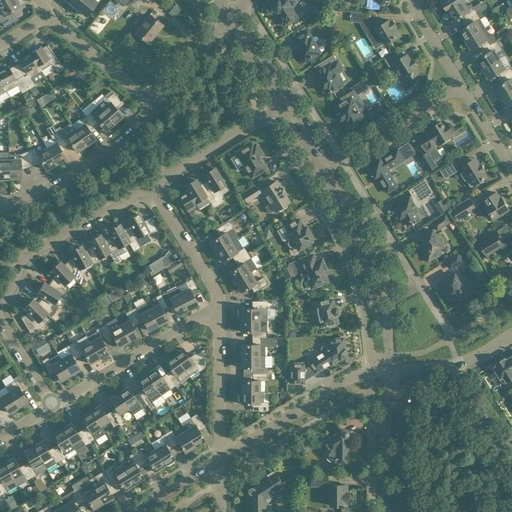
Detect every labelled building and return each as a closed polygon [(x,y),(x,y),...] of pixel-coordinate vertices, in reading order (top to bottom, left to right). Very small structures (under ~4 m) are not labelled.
[(0,22),(1,22),(4,27),(15,20),(10,11),(19,6),(18,4),(20,3),(17,0),(6,0),(0,4),(0,9),(1,11),(0,12),(0,22)] [(70,0),(69,2),(86,16),(89,11),(91,12),(95,8),(93,7),(97,2),(94,0),(70,0)] [(285,25),(299,16),(293,6),(297,0),(276,0),(277,0),(273,2),(273,8),(276,10),(279,15),(278,16),(282,23),(284,22),(285,25)] [(443,0),(442,1),(448,11),(465,0),(464,0),(443,0)] [(466,19),(477,13),(471,4),(467,6),(464,1),(465,0),(448,11),(454,20),(463,14),(466,19)] [(485,0),(475,5),(478,11),(488,6),(485,0)] [(481,10),(477,13),(466,19),(469,24),(460,30),(466,39),(486,27),(480,19),(483,17),(483,14),(481,10)] [(361,21),(367,22),(367,13),(352,12),(351,21),(361,21)] [(162,25),(154,19),(149,15),(135,32),(140,36),(148,42),(162,25)] [(370,27),(368,29),(372,35),(370,36),(377,47),(385,42),(385,43),(391,40),(391,41),(392,41),(400,36),(395,27),(396,26),(396,25),(394,22),(393,20),(390,22),(389,20),(384,23),(382,20),(373,25),(370,27)] [(490,35),(486,27),(466,39),(472,49),(481,43),(484,48),(497,40),(493,33),(490,35)] [(320,51),(308,31),(295,39),(299,46),(297,47),(299,51),(300,53),(299,54),(303,60),(304,59),(305,61),(312,57),(313,58),(320,54),(319,52),(320,51)] [(502,49),(497,40),(484,48),(487,53),(478,59),(484,68),(499,59),(496,53),(502,49)] [(47,45),(42,49),(41,46),(30,53),(41,71),(51,64),(56,72),(63,68),(48,45),(47,45)] [(20,63),(15,66),(29,89),(35,85),(34,84),(45,77),(41,71),(30,53),(19,60),(20,63)] [(407,54),(398,60),(396,61),(393,55),(385,59),(390,66),(393,63),(401,76),(400,76),(401,77),(399,78),(405,90),(417,83),(413,76),(418,73),(415,67),(417,65),(413,60),(411,61),(407,54)] [(342,67),(338,61),(337,61),(333,55),(315,66),(315,67),(316,66),(319,71),(315,73),(316,74),(320,79),(317,80),(318,81),(320,85),(323,90),(325,89),(328,94),(336,89),(343,84),(335,71),(342,67)] [(502,77),(511,70),(509,65),(504,68),(499,59),(484,68),(490,78),(499,72),(502,77)] [(372,65),(365,69),(372,81),(379,77),(372,65)] [(29,89),(15,66),(10,69),(8,66),(0,70),(0,78),(6,91),(17,85),(22,93),(29,89)] [(501,97),(511,90),(511,70),(502,77),(505,82),(496,88),(497,90),(495,91),(499,97),(501,96),(501,97)] [(369,78),(359,84),(363,91),(373,85),(369,78)] [(344,103),(336,107),(340,113),(338,114),(339,115),(341,119),(341,118),(342,119),(343,119),(347,124),(351,121),(352,123),(358,119),(357,118),(362,115),(357,106),(352,99),(358,96),(354,89),(341,98),(344,103)] [(111,90),(96,103),(98,105),(114,123),(122,115),(115,107),(121,102),(111,90)] [(511,90),(501,97),(507,107),(511,104),(511,90)] [(50,93),(37,98),(40,105),(53,100),(50,93)] [(380,104),(378,95),(366,98),(369,107),(380,104)] [(90,112),(86,116),(93,126),(98,122),(105,130),(114,123),(98,105),(90,112)] [(80,119),(72,125),(85,145),(95,138),(89,130),(93,126),(86,116),(81,120),(80,119)] [(441,157),(434,145),(438,143),(439,144),(444,141),(453,136),(451,133),(453,132),(452,130),(455,129),(451,123),(449,124),(448,123),(445,125),(444,123),(442,124),(441,122),(432,127),(433,128),(418,138),(423,146),(426,150),(427,152),(428,152),(433,161),(441,157)] [(76,151),(85,145),(72,125),(70,123),(61,129),(60,127),(55,130),(58,135),(65,146),(70,143),(76,151)] [(60,149),(65,146),(58,135),(55,130),(52,125),(48,128),(56,143),(47,148),(55,164),(65,158),(60,149)] [(251,144),(244,149),(243,148),(237,151),(238,152),(237,153),(251,177),(266,168),(259,156),(262,154),(256,144),(253,146),(251,144)] [(55,164),(47,148),(37,153),(35,149),(27,151),(30,163),(40,160),(45,169),(55,164)] [(371,168),(369,169),(372,175),(375,174),(376,176),(378,175),(388,192),(396,186),(397,186),(392,178),(387,169),(393,166),(403,159),(398,150),(381,160),(380,159),(378,160),(376,158),(371,162),(372,164),(370,165),(371,168)] [(20,167),(30,163),(27,151),(19,154),(9,154),(9,160),(9,178),(21,177),(20,167)] [(0,178),(1,178),(1,180),(8,180),(8,178),(9,178),(9,160),(9,154),(9,152),(0,152),(0,178)] [(433,161),(428,152),(427,152),(420,157),(429,170),(436,166),(433,161)] [(480,165),(477,161),(475,158),(463,165),(466,170),(460,173),(465,180),(466,180),(471,186),(477,183),(477,184),(483,181),(482,179),(487,177),(483,171),(485,170),(481,164),(480,165)] [(445,178),(458,170),(454,163),(441,171),(445,178)] [(214,168),(213,168),(212,167),(206,170),(207,172),(204,174),(208,180),(199,185),(199,186),(205,196),(208,201),(215,198),(211,192),(214,190),(214,191),(217,189),(222,194),(228,190),(223,181),(224,181),(221,176),(220,177),(214,168)] [(205,196),(199,186),(199,185),(195,179),(194,180),(193,179),(188,182),(189,183),(185,185),(189,192),(180,197),(188,210),(194,207),(192,203),(195,202),(199,209),(209,203),(208,201),(205,196)] [(399,207),(396,209),(401,217),(403,216),(409,226),(412,224),(412,225),(414,224),(413,223),(418,220),(425,216),(420,209),(418,210),(417,208),(422,204),(421,202),(432,192),(425,180),(410,190),(413,196),(410,198),(410,197),(406,199),(397,205),(399,207)] [(276,181),(267,186),(261,189),(270,203),(265,207),(269,213),(274,210),(275,211),(279,208),(280,210),(286,206),(285,205),(289,202),(284,194),(286,194),(282,187),(281,188),(276,181)] [(246,201),(260,193),(256,186),(242,194),(246,201)] [(502,213),(509,209),(502,197),(500,198),(496,192),(484,199),(485,200),(478,205),(481,209),(486,206),(494,218),(495,217),(496,219),(503,214),(502,213)] [(441,212),(448,209),(443,199),(436,203),(441,212)] [(459,219),(476,208),(470,200),(453,210),(459,219)] [(122,230),(130,244),(134,251),(140,248),(134,238),(137,236),(137,237),(147,231),(148,233),(155,230),(156,231),(156,230),(150,218),(149,218),(150,219),(143,223),(138,214),(137,214),(136,213),(131,216),(131,217),(128,219),(131,225),(122,230)] [(437,229),(450,221),(446,215),(433,223),(437,229)] [(287,243),(289,246),(293,248),(296,246),(298,249),(313,241),(310,237),(311,236),(307,228),(305,230),(299,219),(278,230),(283,240),(286,239),(288,239),(287,243)] [(221,234),(210,241),(216,251),(237,238),(237,239),(238,238),(234,232),(230,231),(229,232),(228,230),(232,228),(228,222),(218,228),(221,234)] [(128,242),(130,244),(122,230),(119,224),(118,225),(117,224),(111,227),(112,228),(109,230),(112,236),(103,241),(111,255),(115,264),(121,261),(119,256),(127,251),(123,244),(128,242)] [(268,228),(261,232),(265,240),(272,235),(268,228)] [(443,246),(442,243),(443,242),(444,242),(444,241),(444,240),(444,239),(443,238),(442,237),(440,236),(439,236),(438,237),(433,230),(421,237),(428,249),(423,252),(428,261),(442,252),(440,248),(443,246)] [(511,232),(503,238),(501,235),(498,237),(495,232),(478,242),(487,256),(493,252),(492,251),(502,244),(508,254),(511,252),(511,232)] [(103,241),(100,235),(98,236),(98,234),(92,237),(93,238),(89,240),(93,246),(84,251),(91,265),(97,262),(96,259),(99,257),(99,258),(109,252),(110,255),(111,255),(103,241)] [(247,253),(244,247),(243,248),(237,239),(237,238),(216,251),(217,253),(216,254),(220,261),(221,260),(222,261),(233,254),(237,259),(247,253)] [(64,266),(73,276),(81,285),(87,280),(80,273),(81,271),(80,268),(89,263),(91,266),(91,265),(84,251),(81,245),(79,246),(78,245),(73,248),(74,249),(70,251),(73,257),(64,266)] [(175,261),(168,250),(164,256),(149,266),(152,271),(149,273),(151,275),(175,261)] [(235,282),(250,272),(257,268),(247,253),(237,259),(240,265),(228,272),(235,282)] [(327,272),(325,268),(322,258),(315,261),(313,254),(300,259),(312,288),(328,282),(324,274),(327,272)] [(451,268),(463,261),(458,254),(446,261),(451,268)] [(169,273),(184,264),(181,260),(167,269),(169,273)] [(287,277),(300,273),(296,260),(283,265),(287,277)] [(64,266),(60,262),(58,263),(57,262),(53,266),(54,267),(51,270),(55,275),(49,286),(62,294),(65,288),(62,286),(64,284),(65,284),(73,276),(64,266)] [(255,290),(266,283),(263,278),(256,282),(250,272),(235,282),(241,292),(252,285),(255,290)] [(475,288),(470,281),(462,286),(455,274),(443,281),(448,289),(445,291),(450,300),(462,293),(463,296),(475,288)] [(191,278),(186,281),(189,288),(180,293),(188,309),(198,304),(191,292),(197,290),(191,278)] [(59,305),(55,302),(60,293),(62,294),(49,286),(44,283),(43,284),(41,283),(38,289),(39,289),(37,293),(43,297),(42,299),(37,304),(46,313),(51,318),(56,312),(55,312),(59,305)] [(180,293),(176,286),(161,294),(167,305),(172,302),(178,314),(188,309),(180,293)] [(122,295),(118,289),(109,294),(113,300),(122,295)] [(161,308),(167,305),(161,294),(155,297),(159,304),(150,309),(149,309),(158,325),(168,320),(161,308)] [(38,321),(46,313),(37,304),(33,299),(31,300),(30,299),(26,303),(27,304),(24,307),(29,313),(27,314),(21,318),(29,331),(35,328),(34,325),(38,321)] [(332,299),(322,301),(315,302),(321,326),(329,324),(329,325),(331,327),(335,326),(336,324),(336,323),(337,322),(335,314),(337,314),(339,312),(338,308),(336,306),(334,307),(332,299)] [(267,309),(267,308),(267,301),(254,301),(254,308),(241,308),(241,309),(239,309),(239,317),(241,317),(241,320),(267,319),(267,318),(267,309)] [(149,309),(150,309),(146,302),(131,310),(137,321),(142,318),(148,330),(158,325),(149,309)] [(132,324),(137,321),(131,310),(125,313),(129,320),(120,325),(128,341),(138,335),(132,324)] [(128,341),(120,325),(115,317),(106,323),(101,326),(107,337),(112,335),(118,346),(128,341)] [(267,337),(267,319),(241,320),(241,322),(239,322),(239,330),(241,330),(241,331),(254,331),(254,337),(267,337)] [(102,340),(107,337),(101,326),(96,329),(97,332),(88,337),(87,337),(99,357),(109,352),(102,340)] [(286,331),(288,339),(296,338),(295,329),(286,331)] [(87,337),(88,337),(86,335),(71,343),(78,354),(83,351),(89,363),(99,357),(87,337)] [(265,346),(270,346),(276,346),(276,338),(267,338),(267,337),(254,337),(254,344),(241,344),(241,345),(239,345),(239,353),(241,353),(241,356),(259,355),(264,355),(265,355),(265,346)] [(323,352),(308,360),(315,372),(330,363),(331,364),(339,359),(340,359),(343,357),(346,352),(345,348),(344,348),(344,346),(345,345),(344,340),(343,339),(343,338),(326,341),(322,350),(323,352)] [(38,346),(35,341),(30,344),(33,349),(38,346)] [(73,357),(78,354),(71,343),(66,347),(70,354),(61,359),(70,374),(80,369),(73,357)] [(179,349),(173,353),(189,376),(198,370),(198,371),(203,367),(203,350),(191,359),(183,348),(180,350),(179,349)] [(189,376),(173,353),(167,357),(168,359),(165,361),(173,372),(168,375),(175,386),(189,376)] [(61,359),(58,354),(49,360),(47,358),(42,361),(49,372),(54,369),(60,380),(70,374),(61,359)] [(264,367),(264,355),(259,355),(241,356),(241,358),(239,358),(239,366),(241,366),(241,367),(254,367),(254,373),(267,373),(267,367),(264,367)] [(511,355),(506,360),(505,358),(496,363),(498,365),(495,367),(501,378),(504,376),(507,381),(511,378),(511,355)] [(291,372),(291,382),(303,382),(303,362),(291,362),(291,372)] [(155,367),(152,370),(151,368),(145,372),(161,395),(175,386),(168,375),(163,379),(155,367)] [(161,395),(145,372),(139,376),(140,378),(137,380),(145,391),(140,394),(147,405),(151,410),(156,407),(152,401),(161,395)] [(259,391),(259,380),(267,380),(267,373),(254,373),(254,380),(241,380),(241,381),(239,381),(239,389),(241,389),(241,391),(259,391)] [(24,403),(27,401),(20,389),(25,386),(18,376),(14,379),(14,380),(5,386),(9,391),(19,408),(25,404),(24,403)] [(128,386),(118,393),(128,407),(133,414),(147,405),(140,394),(135,398),(128,386)] [(19,408),(9,391),(0,396),(0,402),(1,401),(9,413),(12,410),(13,412),(19,408)] [(263,392),(259,392),(259,391),(241,391),(241,394),(239,394),(239,402),(241,402),(241,403),(255,403),(255,410),(267,410),(267,404),(263,404),(263,392)] [(128,407),(118,393),(109,399),(116,410),(112,413),(119,424),(124,420),(119,413),(128,407)] [(100,405),(90,411),(100,426),(109,420),(114,427),(119,424),(112,413),(107,416),(100,405)] [(99,426),(100,426),(90,411),(89,410),(83,413),(84,415),(81,417),(88,428),(83,431),(90,442),(104,433),(99,426)] [(197,428),(203,425),(196,414),(181,424),(185,431),(195,446),(204,440),(197,428)] [(71,423),(62,429),(71,444),(74,449),(75,450),(84,444),(85,445),(90,442),(83,431),(78,434),(71,423)] [(65,455),(74,449),(71,444),(62,429),(52,435),(59,446),(54,449),(61,460),(66,457),(65,455)] [(341,429),(324,440),(330,450),(329,451),(329,452),(328,453),(328,454),(329,455),(329,456),(330,457),(330,458),(331,458),(332,459),(333,459),(334,459),(335,459),(335,464),(348,464),(348,461),(348,453),(348,449),(348,433),(347,432),(347,431),(346,430),(346,429),(345,429),(344,429),(343,429),(342,429),(341,429)] [(131,444),(146,435),(143,430),(128,438),(131,444)] [(195,446),(185,431),(175,437),(171,430),(166,433),(172,444),(177,440),(184,452),(195,446)] [(167,447),(172,444),(166,433),(160,436),(164,443),(155,449),(164,465),(166,463),(167,465),(174,461),(173,459),(174,458),(167,447)] [(61,460),(54,449),(49,452),(43,440),(33,446),(46,468),(58,462),(61,460)] [(33,446),(23,452),(30,463),(25,466),(32,477),(46,468),(33,446)] [(164,465),(155,449),(152,451),(141,448),(135,452),(142,463),(147,459),(154,471),(155,470),(156,472),(162,468),(161,466),(164,465)] [(136,466),(142,463),(135,452),(129,455),(134,462),(131,464),(127,461),(125,461),(121,463),(124,468),(133,483),(136,482),(137,483),(143,480),(142,478),(143,477),(136,466)] [(14,457),(10,459),(9,458),(3,461),(17,486),(32,477),(25,466),(20,469),(14,457)] [(17,486),(13,478),(3,461),(0,462),(0,478),(1,480),(0,480),(0,490),(2,494),(16,486),(17,486)] [(110,467),(104,471),(111,481),(116,478),(123,490),(124,489),(125,490),(132,486),(131,485),(133,483),(124,468),(122,470),(113,465),(110,467)] [(105,485),(111,481),(104,471),(98,475),(97,485),(93,487),(103,502),(105,501),(106,502),(112,498),(111,497),(112,496),(105,485)] [(269,496),(270,494),(275,491),(276,492),(283,487),(278,480),(273,472),(266,476),(267,477),(261,480),(253,485),(255,488),(254,488),(253,487),(252,487),(251,487),(250,487),(249,488),(248,489),(248,490),(248,491),(248,492),(249,493),(248,494),(248,498),(247,511),(248,511),(255,511),(254,511),(256,511),(266,511),(266,500),(267,499),(268,498),(269,497),(269,496)] [(327,485),(327,477),(311,477),(311,485),(327,485)] [(103,502),(93,487),(93,486),(90,482),(86,484),(82,484),(79,486),(74,490),(80,500),(85,497),(93,508),(94,508),(95,509),(101,505),(100,504),(103,502)] [(350,494),(348,493),(346,493),(346,484),(330,485),(330,505),(341,505),(341,507),(343,507),(343,505),(346,505),(346,504),(348,503),(348,500),(350,499),(351,498),(351,496),(350,494)] [(79,511),(75,504),(80,500),(74,490),(59,499),(63,506),(66,511),(79,511)] [(66,511),(63,506),(59,508),(55,501),(43,508),(45,511),(66,511)]
